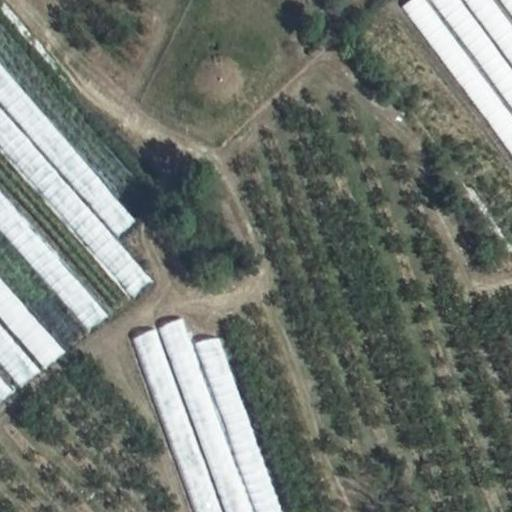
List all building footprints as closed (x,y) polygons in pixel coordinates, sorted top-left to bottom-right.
[(511,114),(425,0),(410,0),(402,7),(511,152),(511,114)] [(511,71),(458,0),(429,0),(511,110),(511,71)] [(511,22),(495,0),(463,0),(511,65),(511,22)] [(511,0),(498,0),(511,18),(511,0)] [(0,64),(0,100),(119,236),(137,220),(0,64)] [(0,146),(133,299),(153,282),(0,107),(0,146)] [(0,229),(87,330),(107,313),(0,190),(0,229)] [(0,318),(43,368),(62,351),(0,279),(0,318)] [(156,328),(224,511),(253,511),(182,319),(156,328)] [(0,364),(20,387),(40,370),(0,324),(0,364)] [(135,340),(198,511),(223,511),(156,332),(135,340)] [(259,511),(285,511),(220,337),(198,345),(259,511)] [(0,404),(15,392),(0,374),(0,404)]
